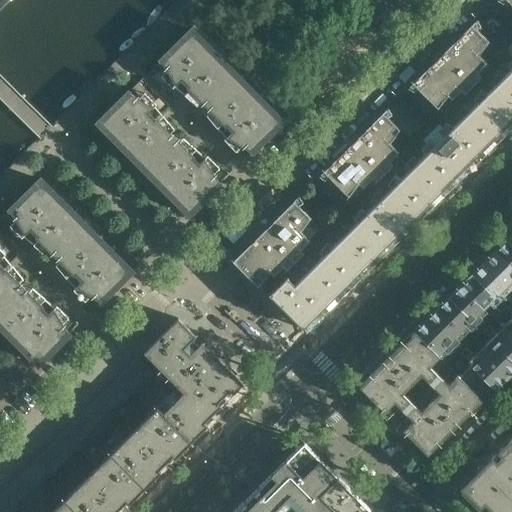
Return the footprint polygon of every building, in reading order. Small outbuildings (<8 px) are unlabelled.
[(333,44),(343,34),(334,24),(323,35),(333,44)] [(478,73),(487,64),(478,55),(488,41),(487,41),(475,29),(473,26),(414,85),(416,87),(436,108),(437,109),(447,97),(450,100),(459,91),(464,96),(482,77),(478,73)] [(282,122),(249,88),(191,30),(159,62),(160,63),(161,62),(175,85),(180,81),(195,95),(194,95),(217,118),(218,118),(232,132),(227,137),(250,152),(251,153),(282,122)] [(476,159),(492,144),(493,142),(509,127),(511,125),(510,125),(511,123),(511,66),(291,286),(284,279),(268,294),(269,295),(269,296),(270,297),(271,296),(277,303),(277,304),(278,305),(279,304),(286,311),(285,312),(286,313),(287,312),(294,319),(293,320),(294,321),(295,321),(302,328),(303,330),(303,329),(304,330),(304,329),(305,330),(306,329),(305,328),(321,313),(323,312),(322,312),(338,296),(340,295),(339,295),(355,279),(355,280),(357,278),(356,278),(372,262),(372,263),(374,261),(373,261),(389,245),(389,246),(391,244),(390,244),(406,229),(408,227),(407,227),(423,212),(425,210),(440,194),(441,195),(442,193),(457,177),(458,178),(459,176),(474,160),(475,161),(476,159)] [(200,164),(185,150),(186,150),(164,128),(163,127),(162,127),(148,113),(153,108),(130,93),(130,92),(129,91),(98,123),(189,215),(221,183),(220,182),(219,183),(205,159),(200,164)] [(389,161),(398,152),(389,143),(399,129),(398,129),(386,117),(384,114),(325,173),(327,176),(348,197),(349,197),(358,185),(361,189),(371,180),(375,184),(393,166),(389,161)] [(132,272),(98,238),(40,180),(9,211),(10,212),(24,236),(28,231),(80,283),(75,288),(99,302),(100,303),(132,272)] [(300,249),(309,240),(300,231),(310,218),(309,217),(297,205),(295,203),(236,261),(238,264),(260,285),(269,273),(272,277),(282,268),(286,272),(304,254),(300,249)] [(511,245),(507,240),(495,251),(511,268),(511,245)] [(511,268),(495,251),(484,263),(507,286),(511,280),(511,268)] [(50,313),(34,297),(0,262),(0,259),(3,256),(0,254),(0,326),(38,365),(70,333),(69,332),(68,332),(55,308),(50,313)] [(507,286),(484,263),(472,274),(498,300),(504,295),(501,291),(507,286)] [(498,300),(472,274),(461,286),(484,309),(489,303),(492,306),(498,300)] [(484,309),(461,286),(449,297),(475,323),(481,318),(478,314),(484,309)] [(475,323),(449,297),(438,309),(461,331),(466,326),(469,329),(475,323)] [(461,331),(438,309),(427,320),(452,346),(458,340),(455,337),(461,331)] [(218,359),(178,318),(144,352),(184,393),(218,359)] [(452,346),(427,320),(415,331),(414,332),(437,355),(443,349),(446,352),(452,346)] [(511,337),(506,331),(501,337),(497,334),(492,340),(511,360),(511,337)] [(403,426),(404,429),(402,430),(427,455),(482,401),(460,378),(457,375),(447,385),(429,367),(439,357),(437,355),(414,332),(359,387),(384,412),(386,410),(391,412),(393,414),(397,416),(398,417),(400,421),(402,423),(403,426)] [(511,370),(511,360),(492,340),(486,345),(489,349),(483,354),(506,377),(511,370)] [(506,377),(483,354),(478,360),(474,357),(468,363),(472,366),(494,389),(506,377)] [(153,373),(138,358),(130,366),(145,381),(153,373)] [(204,422),(243,383),(218,359),(184,393),(179,397),(173,391),(157,408),(191,442),(207,425),(204,422)] [(145,381),(130,366),(122,374),(137,389),(145,381)] [(494,389),(472,366),(460,378),(482,401),(488,395),(484,391),(488,387),(492,391),(494,389)] [(137,389),(122,374),(114,382),(129,397),(137,389)] [(129,397),(114,382),(106,390),(121,406),(129,397)] [(121,406),(106,390),(97,398),(113,414),(121,406)] [(113,414),(97,398),(89,406),(105,422),(113,414)] [(105,422),(89,406),(81,414),(96,430),(105,422)] [(174,458),(191,442),(157,408),(110,454),(144,488),(160,472),(158,470),(171,456),(174,458)] [(96,430),(81,414),(73,422),(88,438),(96,430)] [(88,438),(73,422),(65,430),(80,446),(88,438)] [(80,446),(65,430),(57,438),(72,454),(80,446)] [(72,454),(57,438),(49,446),(64,462),(72,454)] [(511,442),(509,440),(510,440),(509,440),(508,440),(507,441),(505,444),(504,443),(478,470),(477,472),(476,471),(475,473),(474,475),(473,474),(472,476),(470,479),(469,478),(468,480),(467,481),(466,481),(465,483),(464,485),(463,484),(462,486),(461,487),(460,487),(459,489),(460,490),(460,489),(469,498),(470,498),(481,502),(488,510),(486,511),(505,511),(511,505),(511,502),(510,500),(511,497),(511,442)] [(369,511),(371,511),(303,443),(233,511),(369,511)] [(64,462),(49,446),(41,454),(56,470),(64,462)] [(56,470),(41,454),(33,462),(48,478),(56,470)] [(128,504),(144,488),(110,454),(64,500),(76,511),(115,511),(126,502),(128,504)] [(48,478),(33,462),(25,470),(40,486),(48,478)] [(40,486),(25,470),(17,479),(32,494),(40,486)] [(32,494),(17,479),(9,487),(24,502),(32,494)] [(24,502),(9,487),(1,495),(16,510),(24,502)] [(13,511),(16,510),(1,495),(0,495),(0,509),(2,511),(13,511)] [(76,511),(64,500),(51,511),(76,511)]
